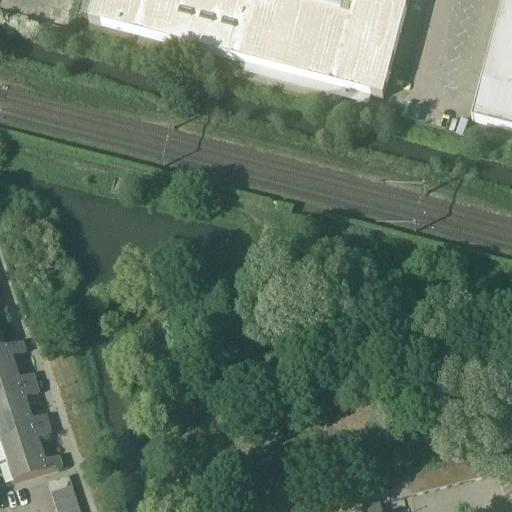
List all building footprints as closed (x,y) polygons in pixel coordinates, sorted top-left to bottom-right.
[(94,0),(88,23),(287,75),(383,100),(409,0),(94,0)] [(511,0),(503,0),(472,121),(511,131),(511,0)] [(3,351),(0,351),(0,374),(14,370),(9,354),(13,353),(15,358),(24,355),(21,344),(16,346),(3,350),(3,351)] [(14,370),(0,374),(0,397),(34,386),(31,377),(22,380),(23,385),(19,386),(14,370)] [(34,386),(0,397),(0,419),(27,411),(22,395),(26,394),(28,399),(37,396),(34,386)] [(27,411),(0,419),(0,442),(47,428),(44,418),(35,421),(36,426),(32,427),(27,411)] [(47,428),(0,442),(0,448),(5,464),(40,453),(35,437),(39,435),(41,440),(50,437),(47,428)] [(40,453),(5,464),(11,485),(44,475),(61,470),(57,459),(48,462),(49,467),(45,468),(40,453)] [(488,454),(476,457),(482,480),(494,477),(488,454)] [(471,483),(482,480),(476,457),(465,460),(471,483)] [(465,460),(453,463),(459,486),(471,483),(465,460)] [(448,489),(459,486),(453,463),(442,465),(448,489)] [(436,492),(448,489),(442,465),(430,468),(436,492)] [(436,492),(430,468),(418,471),(424,495),(436,492)] [(413,498),(424,495),(418,471),(407,474),(413,498)] [(51,496),(72,489),(68,479),(48,485),(51,496)] [(51,496),(54,507),(75,500),(72,489),(51,496)] [(56,511),(74,511),(78,511),(75,500),(54,507),(56,511)]
